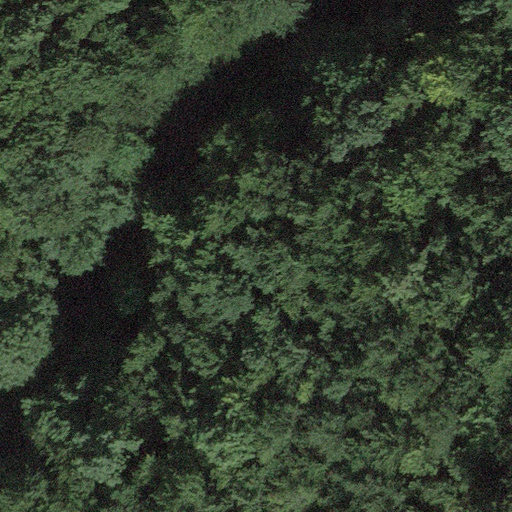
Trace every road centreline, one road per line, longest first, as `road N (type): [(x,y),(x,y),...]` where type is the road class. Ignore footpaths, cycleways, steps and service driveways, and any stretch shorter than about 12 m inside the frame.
road 1 (track): [(0,477),(17,415),(204,62),(253,0)]
road 2 (primary): [(0,321),(136,374),(258,450),(329,511)]
